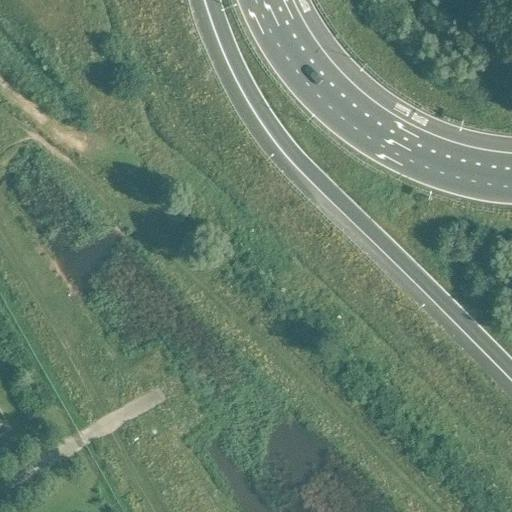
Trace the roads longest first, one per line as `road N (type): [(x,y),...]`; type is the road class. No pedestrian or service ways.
road 1 (motorway): [(212,0),(254,99),(284,142),(511,369)]
road 2 (motorway): [(511,172),(460,163),(380,126),(308,70),(264,0)]
